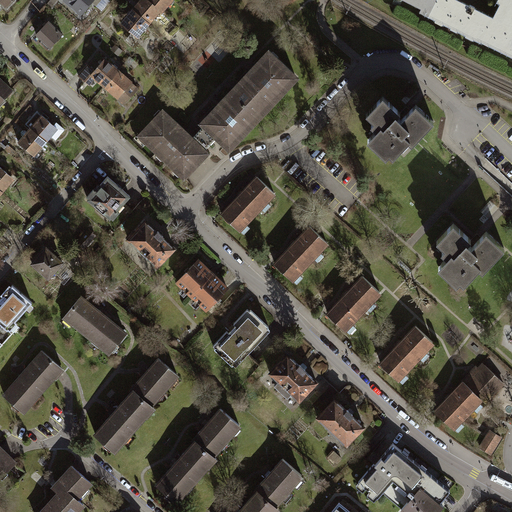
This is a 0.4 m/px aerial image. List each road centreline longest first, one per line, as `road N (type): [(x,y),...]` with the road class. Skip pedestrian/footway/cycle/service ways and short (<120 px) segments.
road 1 (residential): [(180,214),(412,429),(486,479)]
road 2 (residential): [(180,214),(223,168),(288,142),(373,64),(413,67),(472,120)]
road 3 (residential): [(107,144),(0,267)]
road 4 (residential): [(1,42),(107,144)]
